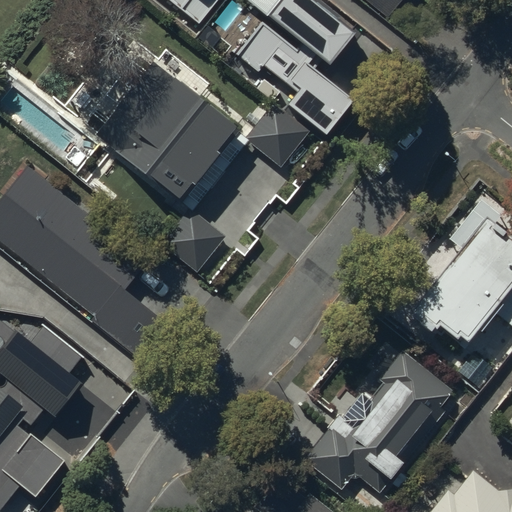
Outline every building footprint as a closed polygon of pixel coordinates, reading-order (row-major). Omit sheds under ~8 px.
[(172,0),(199,22),(209,10),(218,0),(172,0)] [(357,0),(386,22),(404,0),(357,0)] [(96,150),(93,154),(140,198),(147,203),(148,202),(173,222),(187,205),(189,207),(194,200),(203,207),(220,185),(213,179),(234,152),(223,143),(228,137),(209,122),(204,127),(188,115),(192,111),(174,97),(172,100),(148,81),(134,100),(125,93),(86,142),(96,150)] [(26,171),(47,189),(61,171),(56,167),(87,131),(49,98),(18,133),(23,138),(16,146),(28,156),(35,147),(42,153),(26,171)] [(462,254),(406,320),(431,343),(438,334),(455,348),(458,344),(467,351),(496,317),(511,330),(511,229),(480,203),(474,210),(470,206),(457,222),(462,226),(448,243),(462,254)] [(117,261),(120,256),(59,209),(21,257),(36,268),(33,273),(110,332),(146,284),(117,261)] [(179,260),(149,297),(180,325),(212,286),(179,260)] [(47,444),(45,419),(16,421),(13,387),(10,347),(0,347),(0,465),(4,465),(3,448),(19,447),(18,445),(24,445),(25,461),(36,460),(35,445),(47,444)] [(340,418),(303,462),(340,493),(353,476),(379,498),(389,486),(397,493),(406,483),(400,478),(404,473),(400,470),(444,417),(438,413),(453,394),(403,352),(378,383),(383,387),(370,403),(362,397),(342,420),(340,418)] [(58,412),(90,438),(131,382),(100,357),(58,412)] [(511,511),(511,494),(499,495),(473,474),(453,499),(446,494),(431,511),(511,511)] [(326,511),(312,500),(307,505),(278,481),(254,511),(326,511)]
